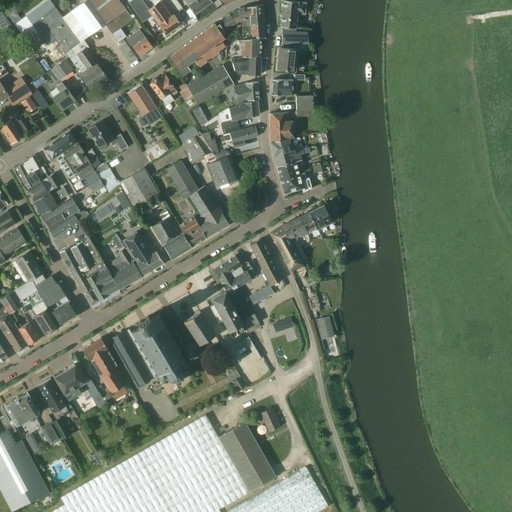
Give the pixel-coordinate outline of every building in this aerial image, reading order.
[(79,5),(65,15),(55,0),(52,2),(50,0),(30,15),(41,30),(45,27),(65,53),(66,53),(83,40),(105,24),(125,9),(118,0),(85,0),(78,5),(79,5)] [(185,0),(188,4),(188,5),(194,14),(212,1),(210,0),(185,0)] [(174,15),(171,17),(159,1),(148,10),(166,34),(180,24),(174,15)] [(283,1),(281,27),(282,27),(282,30),(296,31),(296,28),(297,13),(305,14),(306,3),(283,1)] [(241,14),(243,19),(244,18),(244,16),(263,14),(262,4),(246,7),(241,8),(240,8),(241,14)] [(1,8),(0,8),(0,26),(1,28),(9,23),(1,8)] [(241,20),(243,19),(241,14),(240,8),(222,18),(226,29),(241,20)] [(125,9),(105,24),(111,33),(132,19),(125,9)] [(243,19),(241,20),(242,28),(250,26),(250,24),(264,23),(263,14),(244,16),(244,18),(243,19)] [(250,26),(242,28),(243,40),(262,38),(261,38),(265,38),(264,23),(250,24),(250,26)] [(215,24),(169,56),(179,71),(178,71),(182,77),(195,68),(191,62),(213,47),(210,44),(216,40),(218,43),(221,41),(225,38),(215,24)] [(139,30),(127,39),(139,56),(140,55),(141,57),(146,53),(145,52),(152,47),(145,38),(140,30),(139,30)] [(282,30),(281,45),(297,45),(298,44),(304,44),(304,31),(296,31),(282,30)] [(262,38),(243,40),(242,40),(242,42),(241,42),(241,45),(242,56),(249,56),(261,55),(261,38),(262,38)] [(89,90),(107,78),(86,49),(89,47),(83,40),(66,53),(76,68),(78,67),(82,74),(79,76),(89,90)] [(225,46),(221,41),(218,43),(216,40),(210,44),(213,47),(191,62),(195,68),(198,65),(199,67),(219,52),(218,51),(225,46)] [(295,71),(297,49),(297,45),(281,45),(281,48),(279,47),(277,70),(295,71)] [(30,55),(26,48),(14,56),(19,63),(30,55)] [(261,57),(249,56),(242,56),(231,59),(235,74),(248,75),(248,74),(260,75),(261,57)] [(65,60),(46,73),(52,82),(58,78),(59,79),(72,70),(65,60)] [(223,89),(233,83),(223,66),(208,74),(198,80),(188,86),(198,104),(205,99),(212,95),(223,89)] [(150,84),(160,98),(161,98),(166,105),(174,100),(171,96),(177,92),(175,89),(165,76),(159,80),(158,78),(157,79),(154,79),(152,81),(151,83),(150,84)] [(21,77),(4,88),(0,83),(0,100),(6,97),(12,106),(32,94),(21,77)] [(273,80),(273,95),(274,95),(305,95),(306,95),(306,80),(273,80)] [(259,100),(258,82),(246,83),(234,86),(235,104),(247,101),(259,100)] [(62,110),(75,101),(66,88),(65,88),(61,83),(56,87),(60,92),(53,97),(62,110)] [(192,95),(185,83),(179,87),(181,91),(180,92),(184,100),(192,95)] [(141,85),(128,93),(142,114),(143,116),(139,118),(139,121),(141,125),(144,125),(147,123),(149,125),(162,117),(155,106),(141,85)] [(312,95),(295,96),(296,117),(313,116),(312,95)] [(37,107),(30,96),(21,103),(28,113),(37,107)] [(228,108),(219,113),(222,123),(221,123),(223,133),(239,129),(237,120),(245,118),(254,116),(259,115),(257,100),(243,102),(229,110),(228,108)] [(191,110),(198,125),(207,121),(199,106),(191,110)] [(270,122),(270,141),(291,137),(294,137),(292,121),(290,121),(289,112),(270,114),(270,122)] [(12,143),(22,136),(28,132),(20,120),(18,121),(14,116),(0,126),(12,143)] [(113,138),(102,120),(88,129),(99,147),(109,141),(112,146),(117,143),(121,150),(128,147),(120,134),(113,138)] [(244,140),(257,136),(255,127),(230,133),(224,135),(225,141),(231,139),(234,148),(245,145),(244,140)] [(44,148),(51,160),(77,142),(70,131),(44,148)] [(239,178),(230,155),(228,150),(226,151),(215,153),(207,141),(206,141),(200,132),(179,145),(191,164),(205,158),(207,164),(217,187),(239,178)] [(187,139),(184,133),(178,136),(182,142),(187,139)] [(274,155),(277,167),(292,163),(290,156),(300,154),(303,154),(303,153),(301,145),(298,146),(297,143),(293,144),(291,137),(270,141),(274,155)] [(63,153),(77,174),(91,164),(84,153),(78,143),(63,153)] [(157,143),(143,151),(149,162),(160,157),(159,156),(163,154),(157,143)] [(91,150),(85,154),(89,160),(95,156),(91,150)] [(292,163),(277,167),(280,180),(284,178),(285,181),(287,180),(287,178),(299,175),(296,161),(301,160),(300,154),(290,156),(292,163)] [(37,169),(38,169),(42,166),(35,155),(28,158),(29,159),(14,168),(20,178),(29,173),(29,174),(37,169)] [(189,195),(189,196),(201,216),(199,218),(203,224),(200,226),(206,237),(228,224),(205,185),(198,189),(181,160),(165,169),(183,199),(189,195)] [(91,165),(77,174),(82,180),(84,179),(96,172),(91,165)] [(98,174),(108,193),(109,193),(114,190),(114,189),(116,188),(115,188),(117,187),(118,186),(121,184),(118,180),(117,181),(109,168),(98,174)] [(159,194),(144,168),(120,182),(134,208),(159,194)] [(48,177),(48,176),(45,172),(41,175),(38,169),(37,169),(29,174),(29,173),(20,178),(27,189),(48,177)] [(89,186),(100,179),(96,172),(84,179),(89,186)] [(48,176),(48,177),(27,189),(33,200),(49,191),(49,192),(60,185),(53,173),(48,176)] [(303,173),(299,175),(287,178),(287,180),(285,181),(284,178),(280,180),(283,193),(302,188),(303,192),(310,187),(308,178),(305,179),(303,173)] [(93,193),(104,186),(100,179),(89,186),(93,193)] [(41,215),(57,206),(55,202),(68,195),(66,191),(64,187),(51,195),(49,192),(49,191),(33,200),(41,215)] [(106,191),(95,199),(98,203),(110,195),(106,191)] [(131,221),(137,217),(122,193),(116,196),(131,221)] [(45,223),(76,205),(71,197),(57,206),(41,215),(45,223)] [(317,207),(307,212),(316,229),(317,230),(317,229),(332,222),(333,221),(327,206),(324,208),(323,204),(317,207)] [(76,205),(45,223),(50,230),(66,219),(74,214),(79,211),(78,210),(76,205)] [(80,209),(78,210),(79,211),(74,214),(66,219),(50,230),(54,237),(78,221),(88,214),(87,212),(83,211),(81,212),(80,209)] [(7,211),(0,215),(0,232),(14,223),(13,221),(14,220),(12,216),(10,217),(7,211)] [(307,212),(298,217),(307,235),(311,233),(313,237),(327,231),(325,226),(318,230),(317,229),(317,230),(316,229),(307,212)] [(191,246),(183,232),(182,233),(171,215),(152,226),(172,259),(191,246)] [(183,232),(191,246),(206,237),(200,226),(194,216),(178,225),(183,232)] [(281,226),(289,238),(292,243),(307,235),(298,217),(281,226)] [(289,238),(281,226),(270,232),(291,273),(304,266),(292,243),(289,238)] [(26,242),(17,227),(0,238),(0,245),(6,255),(21,245),(21,247),(26,244),(25,242),(26,242)] [(126,249),(133,262),(142,276),(163,263),(146,235),(141,239),(136,232),(121,241),(126,249)] [(111,238),(118,249),(123,247),(116,235),(111,238)] [(69,247),(99,301),(119,290),(103,263),(104,263),(89,237),(71,248),(70,247),(69,247)] [(282,278),(262,240),(260,238),(249,243),(271,283),(282,278)] [(99,301),(69,247),(59,253),(91,306),(99,301)] [(110,259),(104,263),(103,263),(119,290),(135,280),(126,266),(133,262),(126,249),(118,253),(123,261),(114,267),(110,259)] [(16,260),(29,281),(24,284),(27,287),(28,286),(30,288),(35,285),(35,286),(45,280),(42,274),(28,252),(16,260)] [(235,256),(224,262),(232,275),(238,287),(251,280),(251,279),(257,276),(252,268),(246,271),(246,270),(243,272),(240,266),(241,265),(235,256)] [(133,262),(126,266),(135,280),(137,281),(140,279),(139,277),(142,276),(133,262)] [(222,264),(213,269),(219,279),(225,291),(237,312),(246,307),(248,306),(238,287),(232,275),(224,262),(224,263),(222,264)] [(51,276),(45,280),(35,286),(39,292),(40,294),(60,326),(78,314),(69,300),(68,301),(64,296),(65,295),(57,283),(56,283),(51,276)] [(23,290),(27,287),(24,284),(0,298),(0,300),(6,310),(8,313),(27,345),(39,338),(30,323),(22,327),(20,324),(19,325),(16,321),(17,320),(12,312),(20,307),(17,302),(27,296),(23,290)] [(214,304),(210,306),(215,316),(219,314),(229,332),(243,324),(244,324),(238,314),(237,312),(225,291),(211,299),(214,304)] [(311,291),(304,294),(310,312),(318,310),(311,291)] [(34,316),(45,334),(60,326),(40,294),(39,292),(29,299),(38,314),(34,316)] [(27,345),(8,313),(6,310),(0,300),(0,326),(15,352),(27,345)] [(252,307),(238,314),(244,324),(243,324),(246,329),(247,329),(249,333),(261,327),(254,313),(255,312),(252,307)] [(215,334),(200,311),(184,322),(196,340),(190,344),(189,342),(180,348),(188,362),(206,351),(202,343),(215,334)] [(186,366),(187,363),(159,316),(160,313),(158,313),(158,315),(150,319),(148,316),(138,323),(140,326),(132,331),(130,330),(129,332),(157,375),(159,379),(163,380),(166,378),(167,376),(169,380),(176,382),(182,378),(183,372),(181,368),(183,368),(186,366)] [(317,320),(322,339),(333,336),(329,317),(317,320)] [(290,319),(284,321),(287,328),(292,326),(290,319)] [(157,375),(129,332),(126,333),(125,331),(124,330),(111,339),(138,386),(157,375)] [(84,348),(110,393),(111,393),(115,400),(127,393),(127,392),(131,389),(127,383),(128,383),(101,338),(84,348)] [(0,362),(8,357),(0,343),(0,362)] [(88,375),(83,378),(74,364),(54,377),(65,395),(83,384),(91,397),(99,393),(88,375)] [(68,410),(59,395),(50,380),(39,386),(44,395),(40,396),(44,404),(48,402),(54,413),(59,410),(61,414),(68,410)] [(0,416),(0,418),(6,430),(9,435),(10,434),(16,431),(14,426),(38,412),(28,393),(5,406),(9,412),(0,416)] [(280,426),(272,408),(258,415),(262,423),(265,422),(269,431),(280,426)] [(220,511),(219,509),(249,492),(276,476),(245,422),(218,437),(205,415),(100,475),(61,497),(65,504),(50,511),(220,511)] [(59,418),(52,422),(62,438),(62,439),(71,434),(64,421),(62,422),(59,418)] [(43,433),(40,435),(46,445),(50,443),(50,444),(61,438),(51,423),(41,429),(43,433)] [(6,430),(0,433),(0,487),(12,510),(38,496),(39,499),(49,493),(21,440),(15,443),(10,434),(9,435),(6,430)] [(30,434),(25,437),(34,453),(39,450),(30,434)] [(81,475),(74,464),(70,467),(77,477),(81,475)] [(306,467),(227,511),(318,511),(328,506),(306,467)]
